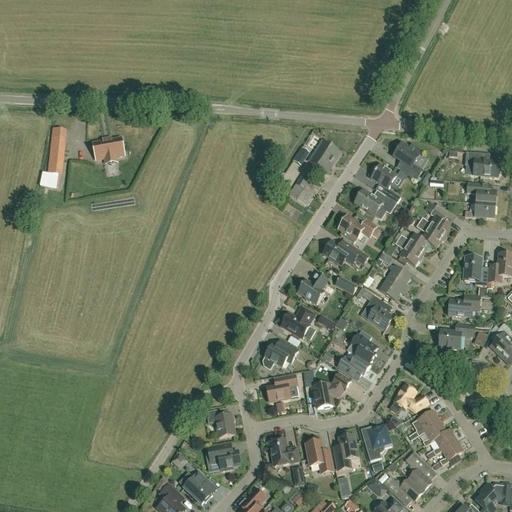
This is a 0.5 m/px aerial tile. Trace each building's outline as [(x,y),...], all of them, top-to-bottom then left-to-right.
[(61,176),(66,131),(53,130),(53,138),(52,138),(49,174),(61,176)] [(103,142),(93,144),(95,150),(96,155),(95,156),(97,162),(105,160),(106,165),(106,166),(116,164),(117,164),(117,163),(116,158),(124,157),(123,151),(122,151),(121,145),(122,145),(121,139),(111,141),(111,139),(103,141),(103,142)] [(328,175),(341,154),(323,142),(310,163),(328,175)] [(418,181),(424,172),(415,166),(423,153),(414,147),(411,151),(403,146),(396,158),(410,167),(406,173),(418,181)] [(297,155),(305,160),(309,154),(301,149),(297,155)] [(500,164),(490,163),(480,162),(480,155),(469,154),(468,167),(476,168),(475,177),(498,179),(500,164)] [(298,177),(303,165),(295,163),(290,175),(298,177)] [(389,191),(398,178),(381,167),(372,180),(389,191)] [(424,172),(419,180),(418,182),(424,186),(430,176),(424,172)] [(308,205),(320,186),(303,175),(290,196),(298,201),(299,199),(308,205)] [(477,205),(495,207),(497,193),(480,192),(481,185),(468,184),(467,195),(478,196),(477,205)] [(392,215),(398,205),(387,198),(383,204),(364,192),(356,205),(375,217),(381,208),(392,215)] [(391,192),(387,198),(398,205),(402,199),(391,192)] [(434,210),(446,218),(449,213),(438,205),(434,210)] [(494,220),(495,207),(477,205),(477,214),(466,213),(466,219),(476,220),(476,218),(494,220)] [(420,225),(444,240),(451,228),(442,223),(446,218),(434,210),(431,215),(436,219),(432,225),(423,220),(420,225)] [(348,218),(340,231),(343,233),(340,237),(354,246),(357,241),(357,242),(363,233),(371,238),(371,237),(376,230),(377,228),(367,222),(364,228),(348,218)] [(420,225),(418,229),(426,234),(422,240),(415,236),(437,250),(444,240),(420,225)] [(399,241),(423,256),(429,246),(436,251),(437,250),(415,236),(411,242),(402,237),(399,241)] [(423,256),(399,241),(396,246),(405,252),(401,258),(415,268),(423,256)] [(369,259),(345,243),(342,248),(333,242),(329,248),(328,247),(326,248),(324,252),(324,254),(324,255),(324,256),(342,268),(346,262),(353,266),(357,261),(364,266),(369,259)] [(390,267),(393,262),(383,255),(377,265),(380,267),(383,263),(390,267)] [(511,279),(511,257),(499,256),(498,269),(491,268),(489,284),(494,285),(502,285),(503,278),(511,279)] [(487,288),(489,275),(482,274),(483,261),(466,259),(464,282),(476,283),(476,287),(487,288)] [(389,281),(407,293),(410,289),(406,287),(412,278),(396,268),(389,281)] [(306,282),(298,294),(305,299),(306,301),(309,304),(312,303),(317,307),(325,295),(321,293),(328,282),(317,275),(312,283),(313,284),(312,286),(306,282)] [(357,289),(340,279),(336,286),(353,296),(357,289)] [(375,281),(370,289),(379,295),(384,287),(375,281)] [(407,293),(389,281),(381,293),(396,303),(402,294),(405,296),(407,293)] [(362,290),(357,298),(360,301),(362,297),(371,303),(374,297),(362,290)] [(481,297),(489,298),(490,291),(482,290),(481,297)] [(386,332),(394,319),(383,312),(387,305),(374,297),(371,303),(367,309),(374,314),(369,321),(386,332)] [(480,314),(481,299),(465,297),(465,304),(450,303),(449,318),(471,320),(471,313),(480,314)] [(291,316),(283,328),(303,340),(304,339),(310,342),(316,332),(310,329),(311,327),(310,327),(316,316),(303,309),(297,319),(291,316)] [(322,316),(317,324),(322,326),(322,325),(328,329),(328,330),(332,332),(336,325),(322,316)] [(501,358),(511,345),(511,341),(508,337),(511,332),(504,325),(495,334),(500,339),(491,348),(501,358)] [(474,333),(475,330),(475,329),(457,327),(456,334),(441,333),(440,350),(460,351),(461,337),(474,338),(474,333)] [(348,353),(355,357),(356,357),(371,368),(372,368),(370,367),(373,363),(375,362),(377,360),(376,358),(377,357),(375,355),(378,350),(370,344),(359,337),(352,346),(353,347),(348,353)] [(291,344),(301,349),(304,343),(294,338),(291,344)] [(267,351),(268,355),(265,359),(267,360),(266,362),(264,363),(265,368),(271,371),(275,364),(283,369),(287,362),(292,365),(299,353),(281,342),(277,349),(273,346),(270,350),(267,351)] [(511,345),(501,358),(511,367),(511,365),(511,345)] [(330,363),(333,359),(327,355),(324,359),(330,363)] [(356,357),(355,357),(357,358),(353,364),(345,359),(339,369),(359,382),(362,377),(364,378),(365,377),(367,377),(369,374),(368,372),(371,368),(356,357)] [(312,373),(303,374),(306,389),(311,388),(310,383),(314,383),(312,373)] [(333,385),(313,389),(316,404),(317,404),(318,411),(323,410),(325,411),(330,410),(331,408),(333,408),(332,401),(331,395),(337,393),(340,389),(345,392),(345,393),(352,383),(340,375),(333,385)] [(289,390),(298,388),(296,377),(275,381),(277,387),(267,389),(270,404),(291,400),(289,390)] [(417,395),(405,387),(394,403),(406,411),(407,409),(416,415),(429,406),(424,398),(423,398),(423,399),(416,404),(412,401),(417,395)] [(279,415),(288,414),(288,405),(278,406),(279,415)] [(219,411),(207,413),(209,425),(217,424),(220,440),(235,437),(233,425),(235,423),(234,418),(232,418),(232,416),(228,417),(220,418),(219,411)] [(420,431),(416,434),(419,438),(425,434),(424,432),(440,422),(434,412),(418,422),(423,430),(421,432),(420,431)] [(393,418),(389,424),(396,430),(404,426),(393,418)] [(427,442),(423,444),(426,449),(433,444),(432,443),(435,442),(434,441),(447,433),(440,422),(424,432),(425,434),(430,441),(427,442)] [(386,427),(372,431),(374,438),(364,441),(371,463),(382,460),(380,455),(383,453),(384,452),(385,450),(385,449),(385,447),(391,445),(386,427)] [(437,450),(433,453),(436,458),(442,454),(440,451),(456,441),(450,431),(447,433),(434,441),(435,442),(440,449),(437,451),(437,450)] [(334,446),(336,460),(339,472),(351,470),(349,461),(358,459),(354,437),(340,440),(341,445),(334,446)] [(275,443),(271,444),(275,468),(290,465),(300,463),(297,450),(289,451),(287,450),(285,441),(283,441),(281,440),(276,441),(275,443)] [(443,461),(440,463),(443,468),(449,464),(449,463),(458,456),(464,453),(456,441),(440,451),(442,454),(446,460),(444,461),(443,461)] [(330,452),(324,453),(322,443),(306,446),(310,468),(320,466),(321,475),(334,473),(330,452)] [(233,454),(232,450),(231,445),(208,449),(211,464),(219,462),(221,472),(233,470),(233,469),(241,467),(238,453),(233,454)] [(181,455),(174,464),(185,472),(192,463),(181,455)] [(409,480),(423,494),(433,485),(425,477),(431,471),(414,455),(406,463),(411,468),(410,469),(415,474),(409,480)] [(305,488),(300,467),(292,469),(294,480),(295,490),(305,488)] [(184,489),(202,506),(205,504),(213,497),(203,487),(207,482),(199,474),(184,489)] [(383,486),(389,492),(400,502),(406,496),(414,504),(423,494),(409,480),(403,487),(398,482),(396,483),(391,478),(383,486)] [(386,492),(379,485),(375,481),(369,487),(374,491),(380,497),(381,498),(381,497),(386,492)] [(482,497),(476,504),(483,510),(485,511),(494,511),(495,511),(492,508),(498,502),(502,503),(502,506),(508,507),(510,494),(510,486),(504,485),(504,487),(495,486),(491,490),(490,489),(489,487),(484,492),(485,494),(482,497)] [(166,501),(158,510),(160,511),(185,511),(179,506),(185,501),(169,486),(160,495),(166,501)] [(263,511),(259,507),(262,504),(260,503),(265,498),(257,491),(247,501),(246,500),(239,506),(245,511),(244,511),(263,511)] [(302,494),(294,502),(298,507),(307,498),(302,494)] [(384,504),(376,511),(400,511),(403,510),(393,500),(387,507),(384,504)] [(314,511),(335,511),(337,511),(329,504),(327,506),(323,503),(314,511)] [(357,511),(358,511),(350,503),(345,507),(349,511),(347,511),(357,511)]
